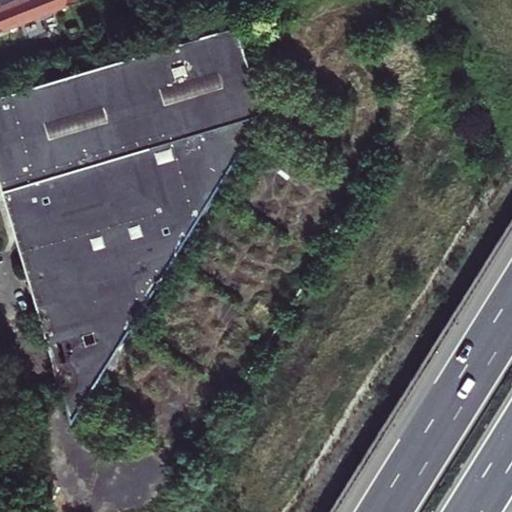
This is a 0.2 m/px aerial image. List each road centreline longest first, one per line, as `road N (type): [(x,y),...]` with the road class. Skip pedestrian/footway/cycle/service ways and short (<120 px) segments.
road 1 (motorway): [(511,311),(387,511)]
road 2 (unknown): [(0,285),(65,455)]
